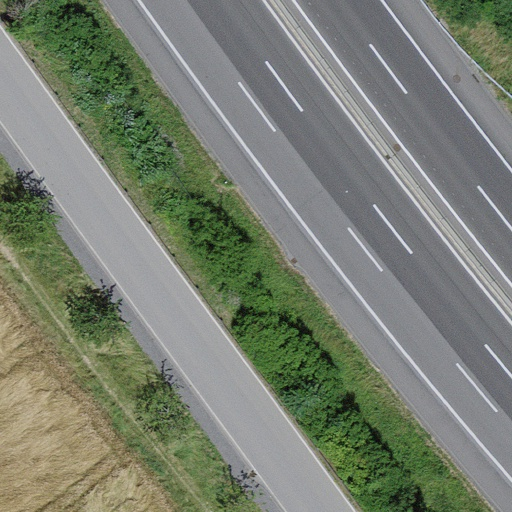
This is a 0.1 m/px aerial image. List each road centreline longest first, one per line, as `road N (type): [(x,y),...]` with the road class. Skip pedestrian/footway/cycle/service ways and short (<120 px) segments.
road 1 (unclassified): [(320,511),(0,71)]
road 2 (motorway): [(199,0),(511,403)]
road 3 (motorway): [(511,229),(337,0)]
